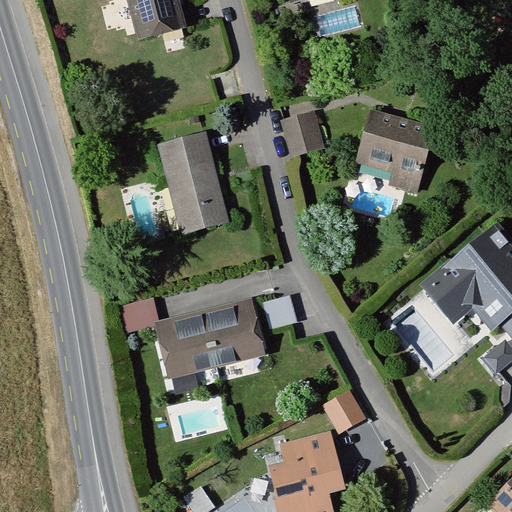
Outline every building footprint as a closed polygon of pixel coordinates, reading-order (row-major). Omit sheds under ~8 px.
[(124,0),(137,53),(185,42),(175,0),(124,0)] [(293,154),(327,146),(319,109),(285,117),(293,154)] [(362,124),(350,174),(397,185),(417,189),(428,139),(362,124)] [(204,142),(156,155),(181,246),(228,233),(204,142)] [(511,252),(495,232),(421,294),(455,334),(478,315),(509,352),(511,348),(511,252)] [(267,299),(271,326),(299,321),(295,294),(267,299)] [(255,307),(152,329),(166,391),(268,369),(255,307)] [(327,399),(339,430),(368,418),(356,387),(327,399)] [(332,511),(314,440),(260,453),(274,511),(332,511)] [(511,511),(511,485),(484,511),(511,511)]
